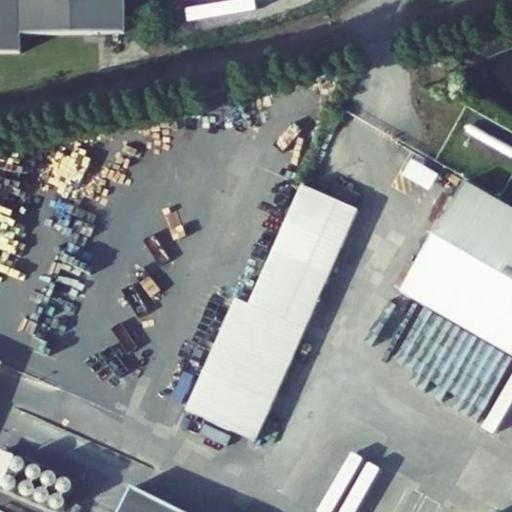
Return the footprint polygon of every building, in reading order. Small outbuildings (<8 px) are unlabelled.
[(0,0),(0,56),(21,56),(21,38),(126,38),(125,0),(0,0)] [(240,3),(176,11),(180,43),(226,38),(223,15),(241,12),(240,3)] [(511,208),(466,182),(402,292),(511,355),(511,208)] [(358,210),(304,186),(250,305),(236,299),(186,409),(254,440),(358,210)] [(0,396),(0,397),(93,438),(98,425),(5,385),(0,396)] [(182,511),(129,485),(115,511),(182,511)]
